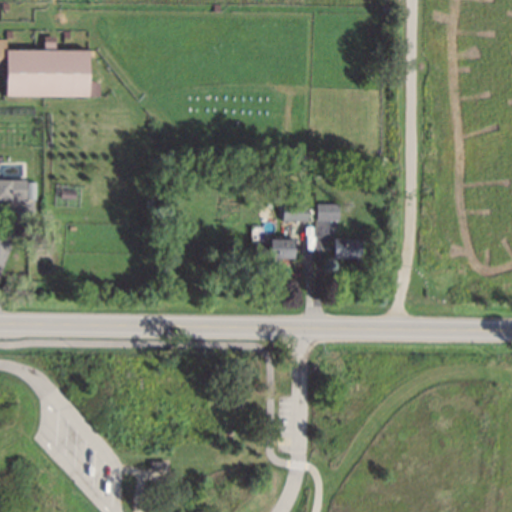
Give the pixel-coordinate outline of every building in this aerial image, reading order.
[(0,48),(92,48),(91,97),(4,96),(5,73),(0,73),(0,48)] [(0,199),(36,199),(36,179),(0,179),(0,199)] [(337,204),(317,203),(317,218),(337,219),(337,204)] [(295,239),(270,238),(269,258),(295,258),(295,239)] [(334,258),(359,258),(360,238),(335,238),(334,258)]
